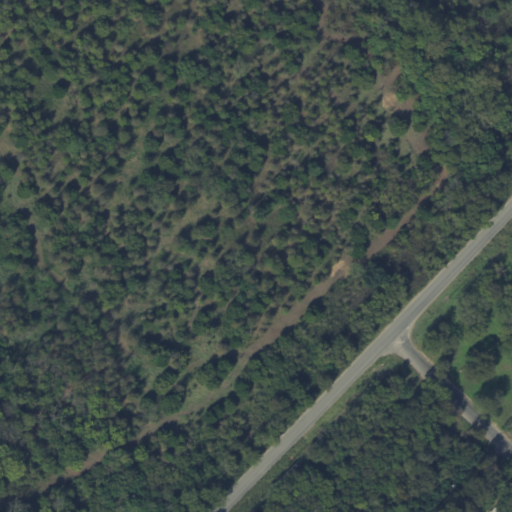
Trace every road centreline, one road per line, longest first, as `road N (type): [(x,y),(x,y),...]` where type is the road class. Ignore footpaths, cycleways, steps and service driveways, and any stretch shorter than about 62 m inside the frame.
road 1 (residential): [(511,204),(217,511)]
road 2 (residential): [(387,336),(511,445)]
